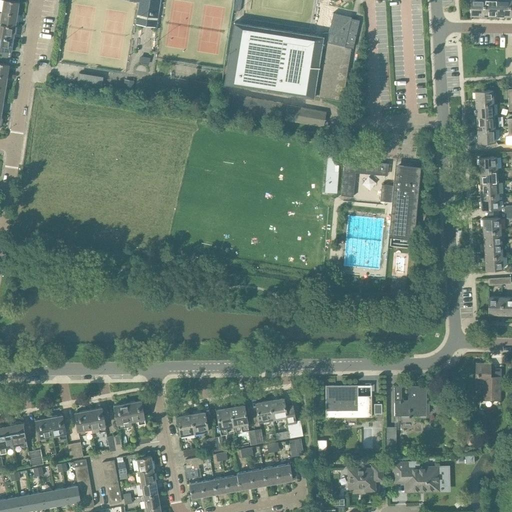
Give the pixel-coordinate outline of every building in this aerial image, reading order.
[(19,1),(10,0),(3,0),(1,11),(17,14),(19,1)] [(132,0),(139,1),(138,10),(138,11),(150,13),(152,14),(153,13),(158,14),(160,0),(132,0)] [(483,15),(483,0),(470,0),(470,15),(483,15)] [(496,0),(483,0),(483,15),(496,15),(496,0)] [(496,0),(496,15),(508,15),(508,0),(496,0)] [(0,23),(15,26),(17,14),(1,11),(0,20),(0,23)] [(313,96),(320,97),(322,97),(342,101),(351,47),(353,48),(359,20),(351,18),(351,17),(333,12),(328,33),(322,33),(322,36),(313,96)] [(322,36),(316,35),(234,22),(234,23),(225,82),(306,95),(310,96),(313,96),(322,36)] [(0,36),(13,38),(15,26),(0,23),(0,36)] [(0,53),(2,54),(2,49),(11,51),(13,38),(0,36),(0,53)] [(0,75),(7,77),(9,64),(0,62),(0,75)] [(158,76),(168,77),(169,70),(159,68),(158,76)] [(101,87),(102,77),(79,73),(77,83),(101,87)] [(475,104),(493,103),(492,90),(475,91),(475,104)] [(231,94),(224,92),(222,92),(219,107),(228,109),(231,94)] [(281,118),(284,103),(234,94),(231,109),(281,118)] [(493,115),(493,103),(475,104),(476,116),(493,115)] [(285,119),(323,126),(326,112),(287,105),(285,119)] [(476,116),(477,129),(494,128),(498,128),(497,115),(493,115),(476,116)] [(494,128),(477,129),(478,142),(495,140),(494,128)] [(328,148),(325,191),(336,192),(337,172),(333,172),(335,149),(328,148)] [(479,170),(497,169),(496,156),(479,157),(479,170)] [(344,159),(341,195),(352,196),(355,172),(367,173),(368,161),(344,159)] [(385,175),(386,163),(368,161),(367,173),(385,175)] [(381,184),(380,200),(392,202),(388,237),(391,237),(390,245),(412,247),(413,239),(420,170),(410,169),(411,166),(408,166),(404,165),(404,169),(395,168),(393,185),(381,184)] [(497,181),(497,169),(479,170),(480,183),(497,181)] [(498,194),(497,181),(480,183),(481,195),(498,194)] [(498,194),(481,195),(482,208),(499,207),(498,194)] [(483,231),(500,230),(499,217),(482,218),(483,231)] [(501,242),(500,230),(483,231),(483,243),(501,242)] [(483,243),(484,256),(502,255),(501,242),(483,243)] [(502,255),(484,256),(485,269),(503,268),(502,255)] [(501,314),(501,296),(488,296),(488,314),(501,314)] [(511,296),(501,296),(501,314),(511,314),(511,296)] [(500,372),(490,371),(490,364),(475,364),(478,364),(477,379),(475,379),(475,398),(500,398),(500,372)] [(326,385),(325,385),(325,417),(326,417),(326,410),(354,410),(357,410),(357,416),(370,416),(370,417),(371,417),(371,395),(370,395),(370,397),(358,397),(358,385),(326,386),(326,385)] [(401,387),(394,387),(394,415),(426,415),(426,385),(411,385),(411,399),(401,399),(401,387)] [(269,399),(272,418),(284,416),(286,425),(287,425),(289,437),(302,435),(300,421),(296,422),(293,405),(285,406),(283,397),(269,399)] [(272,418),(269,399),(255,402),(259,421),(272,418)] [(141,400),(127,402),(131,420),(137,419),(138,424),(145,423),(141,400)] [(132,425),(131,420),(127,402),(114,405),(118,428),(132,425)] [(230,406),(233,425),(241,424),(242,430),(248,429),(243,404),(230,406)] [(233,425),(230,406),(216,409),(220,434),(226,433),(225,427),(233,425)] [(101,407),(88,410),(91,428),(98,426),(99,431),(106,430),(101,407)] [(91,428),(88,410),(74,412),(79,435),(85,434),(84,429),(91,428)] [(190,413),(194,432),(208,430),(204,411),(190,413)] [(194,432),(190,413),(177,416),(180,435),(194,432)] [(62,414),(48,417),(52,435),(59,434),(60,438),(66,437),(62,414)] [(52,435),(48,417),(35,419),(39,442),(46,441),(45,436),(52,435)] [(9,424),(12,445),(21,443),(21,446),(27,445),(22,422),(9,424)] [(12,445),(9,424),(0,425),(0,453),(6,453),(5,446),(12,445)] [(396,453),(396,433),(396,426),(387,426),(386,438),(386,453),(396,453)] [(254,429),(257,443),(263,442),(260,428),(254,429)] [(257,443),(254,429),(248,430),(250,444),(257,443)] [(113,435),(116,450),(122,449),(119,434),(113,435)] [(116,450),(113,435),(107,437),(109,451),(116,450)] [(150,442),(148,435),(134,438),(135,445),(150,442)] [(215,436),(217,450),(224,449),(221,435),(215,436)] [(217,450),(215,436),(208,438),(209,444),(204,445),(205,452),(217,450)] [(289,440),(291,456),(303,454),(301,438),(289,440)] [(74,443),(76,457),(83,456),(80,442),(74,443)] [(280,451),(278,442),(271,443),(273,452),(280,451)] [(76,457),(74,443),(67,444),(70,458),(76,457)] [(183,450),(184,456),(198,454),(196,447),(183,450)] [(34,450),(37,464),(43,463),(40,449),(34,450)] [(37,464),(34,450),(28,451),(30,466),(37,464)] [(139,471),(153,468),(150,455),(136,458),(139,471)] [(198,464),(197,457),(185,459),(186,465),(191,464),(191,469),(199,468),(198,464)] [(86,465),(85,459),(73,461),(74,467),(86,465)] [(103,468),(114,466),(113,460),(101,462),(103,468)] [(279,481),(293,479),(290,463),(276,466),(279,481)] [(395,479),(406,479),(407,489),(418,489),(420,487),(424,487),(426,489),(438,488),(438,485),(439,483),(439,479),(437,477),(437,467),(431,467),(429,466),(425,466),(423,468),(407,468),(406,463),(394,463),(395,479)] [(383,480),(382,464),(371,465),(371,468),(348,468),(348,488),(364,488),(364,491),(368,491),(369,489),(375,489),(375,481),(383,480)] [(74,467),(75,473),(87,471),(86,465),(74,467)] [(114,466),(103,468),(104,474),(115,471),(114,466)] [(266,483),(279,481),(276,466),(263,468),(266,483)] [(155,480),(153,468),(139,471),(141,483),(155,480)] [(252,486),(266,483),(263,468),(250,470),(252,486)] [(239,488),(252,486),(250,470),(237,472),(239,488)] [(75,473),(76,479),(88,477),(87,471),(75,473)] [(105,480),(117,477),(115,471),(104,474),(105,480)] [(227,490),(239,488),(237,472),(236,472),(237,474),(225,476),(227,490)] [(215,492),(227,490),(225,476),(213,478),(215,492)] [(76,479),(77,485),(89,483),(88,477),(76,479)] [(117,477),(105,480),(106,486),(118,483),(117,477)] [(203,494),(215,492),(213,478),(201,480),(203,494)] [(141,483),(143,495),(157,493),(155,480),(141,483)] [(203,494),(201,480),(189,482),(191,496),(203,494)] [(90,489),(89,483),(77,485),(78,491),(90,489)] [(77,485),(65,487),(68,502),(80,500),(79,497),(78,491),(77,485)] [(56,504),(68,502),(65,487),(53,489),(56,504)] [(44,506),(56,504),(53,489),(41,492),(44,506)] [(91,494),(90,489),(78,491),(79,497),(91,494)] [(119,489),(107,491),(108,497),(120,495),(119,489)] [(32,509),(44,506),(41,492),(30,494),(32,509)] [(143,495),(145,508),(159,505),(157,493),(143,495)] [(21,511),(32,509),(30,494),(18,496),(21,511)] [(92,500),(91,494),(79,497),(80,500),(80,503),(92,500)] [(120,495),(108,497),(109,503),(121,501),(120,495)] [(8,511),(13,511),(21,511),(18,496),(6,498),(8,511)] [(8,511),(6,498),(0,499),(0,511),(8,511)] [(80,503),(81,509),(93,506),(92,500),(80,503)]
